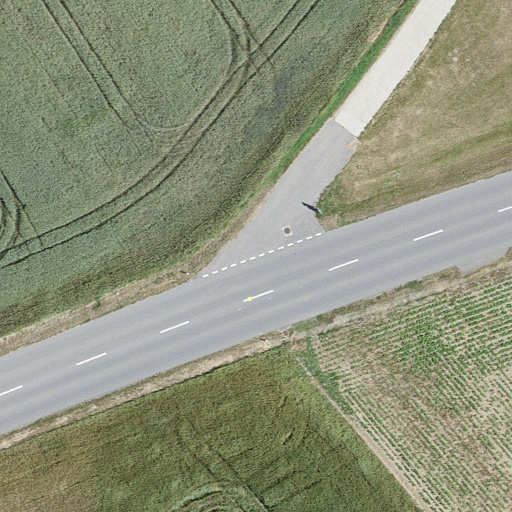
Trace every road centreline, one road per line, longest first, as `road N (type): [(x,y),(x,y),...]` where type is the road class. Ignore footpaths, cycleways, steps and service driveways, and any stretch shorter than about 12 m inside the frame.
road 1 (secondary): [(0,397),(196,317),(511,208)]
road 2 (track): [(439,0),(196,317)]
